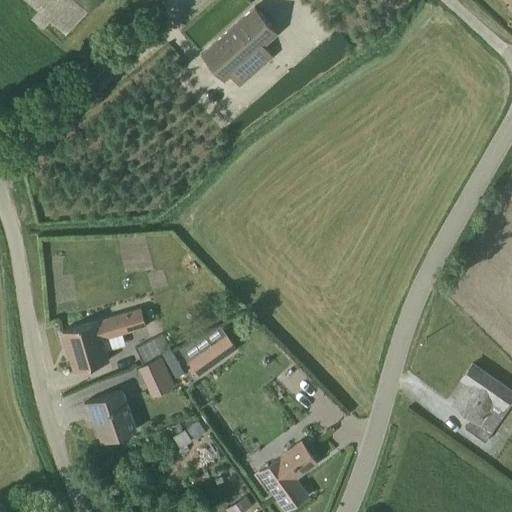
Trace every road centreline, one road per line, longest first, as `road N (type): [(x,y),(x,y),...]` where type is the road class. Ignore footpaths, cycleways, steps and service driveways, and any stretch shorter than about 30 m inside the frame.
road 1 (unclassified): [(511,127),(402,337),(346,511)]
road 2 (unclassified): [(0,197),(38,391),(82,511)]
road 3 (unclassified): [(0,165),(188,0)]
